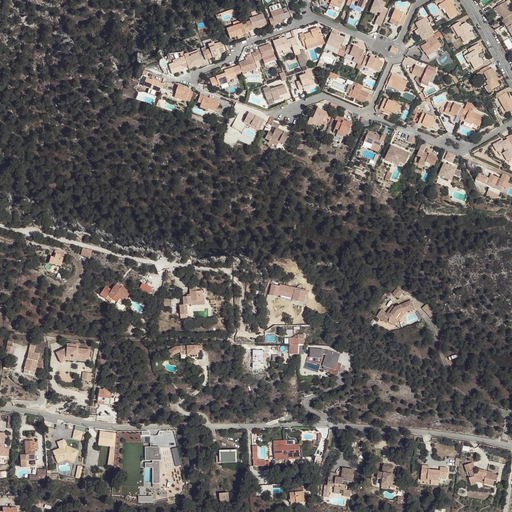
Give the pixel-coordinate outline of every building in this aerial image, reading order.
[(366,0),(348,0),(346,5),(350,6),(351,3),(356,6),(356,7),(362,9),(366,0)] [(387,11),(383,9),(385,3),(382,2),(376,0),(374,0),(371,9),(376,12),(380,13),(378,17),(378,16),(374,24),(380,26),(387,11)] [(454,3),(452,0),(440,0),(439,1),(440,3),(441,4),(439,5),(442,10),(444,9),(450,19),(459,14),(454,5),(453,4),(454,3)] [(511,20),(511,12),(509,7),(506,2),(505,2),(503,4),(498,6),(497,7),(502,16),(504,19),(501,20),(504,25),(505,25),(511,20)] [(356,6),(351,3),(350,6),(349,9),(360,13),(362,9),(356,7),(356,6)] [(290,18),(288,12),(283,14),(281,8),(270,12),(272,18),(269,19),(271,26),(275,25),(274,23),(281,21),(290,18)] [(403,14),(404,13),(395,9),(391,19),(400,23),(399,24),(402,26),(406,18),(402,17),(403,14)] [(267,24),(263,14),(249,19),(250,21),(246,22),(246,24),(249,31),(253,30),(253,28),(258,27),(260,26),(260,27),(267,24)] [(432,31),(425,18),(415,23),(419,29),(423,36),(421,38),(423,41),(427,38),(429,37),(427,34),(432,31)] [(243,25),(241,20),(233,23),(234,26),(226,29),(230,39),(237,36),(242,34),(241,29),(243,29),(245,33),(249,32),(249,31),(246,24),(243,25)] [(466,23),(462,25),(460,22),(452,26),(459,37),(460,37),(464,44),(473,38),(469,31),(468,29),(469,29),(466,23)] [(323,40),(318,28),(310,31),(311,32),(304,35),(303,33),(299,35),(303,44),(305,43),(306,46),(323,40)] [(345,39),(331,33),(326,44),(331,46),(331,47),(340,51),(342,46),(344,42),(345,39)] [(441,47),(434,34),(429,37),(427,38),(429,42),(421,47),(424,53),(425,52),(427,56),(431,54),(432,56),(436,54),(435,51),(441,47)] [(300,51),(295,37),(293,38),(287,40),(286,37),(273,41),(277,53),(282,51),(283,53),(291,51),(289,47),(292,47),(294,53),(300,51)] [(306,46),(306,47),(307,50),(325,44),(323,40),(306,46)] [(225,52),(221,42),(214,45),(213,43),(208,45),(209,49),(206,50),(209,59),(212,58),(213,58),(218,56),(217,54),(225,52)] [(274,55),(270,44),(258,48),(259,49),(255,51),(256,52),(258,60),(267,57),(274,55)] [(470,62),(474,69),(483,64),(478,55),(483,52),(478,44),(468,50),(470,54),(467,55),(470,62)] [(364,51),(353,46),(352,48),(348,46),(344,54),(354,58),(352,62),(358,64),(356,68),(359,70),(361,67),(365,57),(362,56),(364,51)] [(187,64),(188,69),(195,67),(203,64),(197,50),(183,55),(184,57),(187,64)] [(309,66),(304,50),(300,51),(306,68),(309,66)] [(306,68),(300,51),(294,53),(295,56),(297,55),(298,59),(297,60),(300,67),(301,67),(302,69),(303,71),(307,70),(306,68)] [(258,60),(256,52),(252,53),(257,68),(261,67),(258,60)] [(380,58),(377,57),(375,59),(370,57),(369,58),(365,56),(365,57),(362,65),(375,70),(378,72),(383,62),(378,61),(380,58)] [(187,64),(184,57),(180,58),(181,61),(168,65),(172,74),(184,70),(183,65),(187,64)] [(246,60),(239,63),(242,74),(256,69),(252,58),(246,60)] [(436,69),(428,66),(427,70),(415,65),(414,69),(411,68),(409,71),(412,73),(412,74),(417,76),(423,79),(421,83),(428,86),(433,73),(435,74),(436,69)] [(498,78),(492,68),(490,69),(488,66),(480,71),(480,72),(482,74),(483,74),(488,80),(486,81),(491,90),(500,85),(497,81),(496,79),(498,78)] [(236,78),(233,68),(224,71),(225,73),(226,75),(223,76),(223,74),(209,79),(212,87),(218,85),(219,86),(229,83),(228,81),(236,78)] [(315,85),(311,75),(307,77),(306,74),(299,77),(300,81),(296,82),(299,90),(303,89),(302,86),(306,85),(306,84),(308,83),(309,85),(309,86),(315,85)] [(403,81),(399,79),(400,77),(392,74),(391,75),(389,75),(385,85),(403,92),(407,82),(403,81)] [(159,82),(153,79),(152,81),(146,78),(143,87),(149,89),(148,91),(155,93),(156,91),(159,93),(162,84),(159,83),(159,82)] [(361,90),(360,90),(361,85),(354,82),(352,86),(354,87),(353,91),(350,90),(348,95),(356,98),(356,99),(365,103),(369,94),(361,90)] [(284,85),(270,90),(269,87),(263,89),(267,100),(273,98),(274,102),(280,100),(279,96),(277,92),(282,90),(283,94),(287,93),(284,85)] [(193,93),(187,90),(188,89),(178,86),(175,93),(174,98),(182,101),(185,102),(186,101),(190,102),(193,93)] [(511,109),(511,102),(505,89),(496,94),(506,112),(511,109)] [(373,95),(369,94),(365,103),(369,105),(373,95)] [(209,98),(200,95),(197,102),(201,103),(199,108),(206,110),(206,108),(216,112),(220,102),(211,99),(209,98)] [(384,98),(380,110),(383,112),(384,110),(389,112),(394,114),(398,104),(384,98)] [(460,119),(460,120),(464,122),(465,120),(473,124),(479,127),(484,117),(472,112),(475,105),(468,102),(464,110),(460,119)] [(454,105),(448,103),(444,112),(450,115),(451,113),(454,115),(457,116),(456,118),(460,119),(464,110),(460,108),(454,105)] [(329,114),(317,109),(312,118),(310,117),(307,123),(316,127),(317,125),(321,126),(324,118),(327,119),(329,114)] [(260,120),(254,117),(255,116),(248,112),(243,122),(259,130),(264,120),(261,119),(260,120)] [(436,119),(422,113),(418,124),(421,126),(422,124),(428,127),(432,129),(436,119)] [(351,122),(346,120),(345,122),(343,121),(343,120),(339,118),(334,129),(338,131),(347,134),(351,122)] [(268,132),(264,139),(269,141),(271,138),(279,142),(284,144),(289,135),(277,129),(279,125),(272,122),(270,126),(276,128),(273,134),(268,132)] [(387,135),(383,134),(381,138),(378,138),(375,136),(375,135),(368,132),(364,142),(373,145),(373,144),(380,147),(382,142),(383,143),(387,135)] [(511,143),(511,133),(506,137),(507,139),(501,143),(500,141),(493,145),(497,152),(499,151),(503,148),(505,152),(502,154),(507,161),(511,158),(511,147),(510,145),(511,143)] [(271,138),(269,141),(269,142),(277,146),(279,142),(271,138)] [(438,158),(431,155),(431,157),(423,154),(426,146),(422,144),(417,156),(421,157),(418,164),(424,166),(426,162),(434,166),(438,158)] [(405,164),(409,154),(391,146),(387,156),(400,162),(405,164)] [(455,156),(448,153),(446,160),(452,163),(455,156)] [(400,162),(387,156),(385,159),(399,165),(400,162)] [(451,181),(456,169),(451,167),(451,165),(449,164),(449,166),(448,167),(446,167),(447,165),(444,164),(439,176),(442,177),(445,180),(446,181),(448,181),(448,180),(451,181)] [(500,181),(498,179),(498,178),(491,175),(487,185),(490,187),(488,190),(499,194),(501,191),(503,187),(505,188),(510,178),(503,174),(501,179),(500,181)] [(91,251),(82,249),(81,256),(90,258),(91,251)] [(65,253),(55,250),(53,257),(51,257),(49,263),(53,264),(54,262),(61,265),(65,253)] [(140,283),(137,291),(148,295),(151,286),(140,283)] [(124,301),(131,292),(122,286),(119,289),(115,286),(111,290),(106,286),(100,295),(105,299),(108,296),(112,299),(117,302),(120,298),(124,301)] [(269,286),(267,296),(275,298),(275,296),(276,292),(279,292),(279,297),(291,299),(290,301),(301,303),(304,293),(293,291),(293,289),(281,286),(280,290),(277,290),(277,287),(269,286)] [(203,300),(203,291),(196,291),(196,287),(189,288),(190,295),(190,296),(187,297),(183,297),(183,305),(179,306),(180,315),(187,314),(186,305),(191,304),(191,301),(203,300)] [(398,298),(402,292),(397,288),(392,294),(398,298)] [(301,303),(290,301),(288,301),(288,304),(303,307),(306,291),(293,289),(293,291),(304,293),(301,303)] [(163,306),(171,307),(171,299),(164,299),(163,306)] [(396,318),(399,314),(404,312),(404,313),(414,308),(411,300),(395,308),(392,306),(386,314),(381,310),(376,316),(382,320),(385,316),(390,319),(389,319),(389,322),(392,325),(394,325),(395,324),(398,320),(396,318)] [(396,318),(398,320),(399,320),(404,314),(404,313),(404,312),(399,314),(396,318)] [(89,357),(89,350),(77,349),(77,345),(71,345),(70,349),(66,348),(58,352),(62,360),(66,358),(73,359),(84,360),(85,357),(89,357)] [(12,347),(7,346),(5,358),(7,359),(8,354),(12,355),(14,348),(12,347)] [(172,355),(177,353),(180,353),(180,360),(192,359),(192,357),(197,357),(197,359),(203,359),(202,346),(181,346),(177,346),(169,350),(172,355)] [(324,348),(311,348),(310,357),(323,357),(324,348)] [(264,350),(253,350),(253,368),(264,368),(264,358),(264,350)] [(39,354),(29,351),(24,368),(35,371),(39,354)] [(331,367),(330,369),(339,371),(341,364),(337,363),(340,355),(328,351),(323,364),(328,366),(331,367)] [(62,360),(58,352),(56,353),(60,364),(66,361),(73,362),(73,359),(66,358),(62,360)] [(82,380),(90,382),(91,374),(83,373),(82,380)] [(97,403),(110,404),(112,387),(104,386),(103,390),(99,389),(97,403)] [(83,431),(74,429),(72,438),(81,440),(83,431)] [(0,455),(8,456),(9,449),(3,449),(4,433),(0,432),(0,455)] [(114,433),(104,432),(104,435),(106,436),(105,438),(103,438),(103,441),(110,443),(111,436),(114,436),(114,433)] [(68,457),(74,460),(78,451),(67,445),(66,446),(64,439),(57,442),(59,448),(52,450),(56,460),(61,458),(62,455),(65,454),(67,455),(68,457)] [(29,441),(25,442),(25,454),(20,454),(21,467),(26,466),(26,461),(28,461),(34,460),(34,449),(34,441),(29,441)] [(293,444),(286,445),(287,459),(300,458),(299,444),(293,445),(293,444)] [(152,446),(146,446),(146,460),(154,460),(154,462),(154,467),(154,483),(161,483),(161,460),(162,460),(162,453),(161,453),(161,447),(154,446),(154,449),(152,449),(152,446)] [(274,446),(275,460),(281,459),(285,459),(287,459),(286,448),(279,448),(279,446),(274,446)] [(178,447),(173,448),(175,466),(181,465),(178,447)] [(216,463),(220,463),(237,462),(236,450),(220,451),(220,453),(215,456),(216,463)] [(484,471),(478,470),(478,473),(474,475),(473,470),(475,470),(473,463),(465,465),(467,472),(469,472),(471,477),(469,478),(470,484),(476,482),(475,479),(477,479),(482,480),(482,478),(485,479),(484,483),(493,485),(494,480),(496,480),(497,475),(493,475),(493,473),(486,471),(485,475),(483,475),(484,471)] [(382,473),(378,472),(377,478),(383,479),(382,485),(388,486),(388,484),(395,485),(396,478),(394,477),(392,477),(392,474),(394,465),(384,464),(382,473)] [(430,466),(422,466),(421,480),(427,481),(427,479),(439,481),(439,477),(447,478),(448,469),(440,468),(440,471),(429,470),(430,466)] [(343,481),(352,482),(354,470),(342,468),(341,478),(341,480),(336,479),(336,477),(336,474),(329,473),(327,485),(330,486),(334,486),(334,493),(339,493),(340,489),(344,490),(343,494),(343,496),(350,497),(351,491),(346,490),(347,485),(342,485),(343,481)] [(37,480),(45,480),(45,469),(37,469),(37,475),(37,480)] [(289,493),(291,504),(296,503),(305,502),(304,492),(295,493),(295,492),(289,493)] [(229,500),(229,493),(226,493),(220,493),(221,501),(229,500)]
